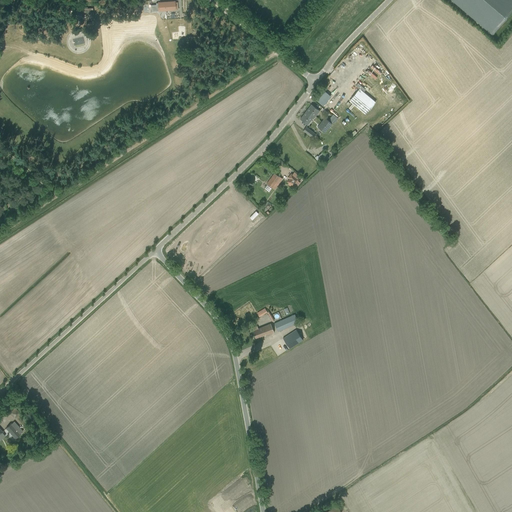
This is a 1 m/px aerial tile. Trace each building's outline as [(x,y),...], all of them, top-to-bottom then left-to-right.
[(511,11),(511,0),(451,0),(492,35),(511,11)] [(177,9),(177,2),(175,3),(175,2),(165,3),(165,2),(158,3),(158,11),(176,10),(175,9),(177,9)] [(375,102),(359,88),(349,100),(365,114),(375,102)] [(317,101),(324,106),(331,96),(324,91),(317,101)] [(300,119),(307,125),(313,118),(312,117),(316,112),(317,113),(319,110),(311,104),(300,119)] [(325,118),(318,127),(325,133),(332,124),(325,118)] [(303,131),(313,138),(316,134),(306,127),(303,131)] [(323,150),(317,156),(323,162),(329,157),(323,150)] [(267,184),(272,188),(275,183),(277,185),(282,179),(280,177),(274,173),(267,184)] [(295,188),(300,182),(297,180),(298,179),(291,173),(288,177),(289,179),(287,182),(292,186),(293,186),(295,188)] [(256,312),(259,316),(267,312),(265,307),(256,312)] [(295,315),(274,324),(278,331),(298,323),(295,315)] [(251,328),(255,338),(274,332),(270,324),(258,329),(257,326),(251,328)] [(296,330),(283,338),(290,349),(303,340),(296,330)] [(21,434),(11,423),(5,428),(15,439),(21,434)]
